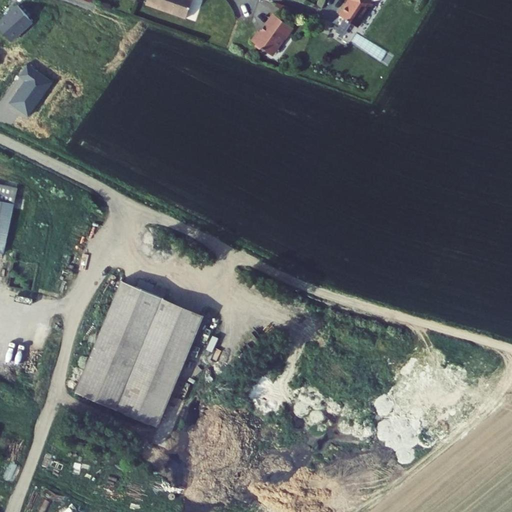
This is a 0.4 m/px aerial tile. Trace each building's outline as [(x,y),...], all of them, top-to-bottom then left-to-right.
[(150,0),(148,7),(188,22),(196,0),(195,0),(150,0)] [(349,0),(350,1),(339,16),(346,20),(346,21),(356,28),(369,9),(368,4),(373,3),(372,0),(349,0)] [(290,39),(297,30),(277,16),(264,35),(262,34),(260,34),(254,43),(259,46),(264,50),(271,55),(277,54),(287,40),(290,39)] [(19,188),(0,183),(0,199),(15,203),(19,188)] [(0,251),(5,253),(15,203),(0,199),(0,251)] [(116,279),(71,391),(154,425),(200,313),(116,279)] [(352,483),(360,493),(374,482),(367,472),(352,483)]
